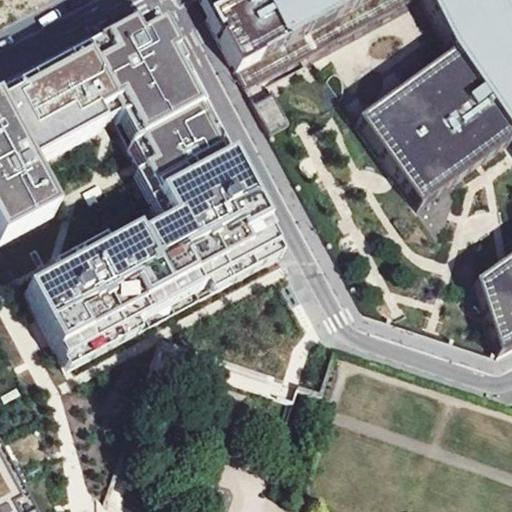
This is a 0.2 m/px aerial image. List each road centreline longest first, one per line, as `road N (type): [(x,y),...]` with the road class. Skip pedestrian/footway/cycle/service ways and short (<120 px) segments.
road 1 (residential): [(149,0),(174,18),(188,42),(341,330),(476,380),(511,378)]
road 2 (secondary): [(0,65),(125,0)]
